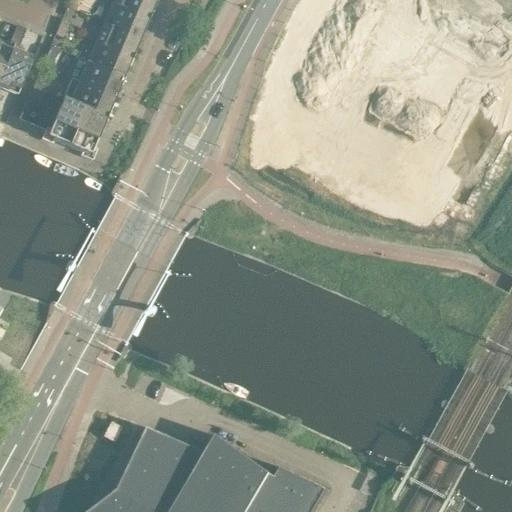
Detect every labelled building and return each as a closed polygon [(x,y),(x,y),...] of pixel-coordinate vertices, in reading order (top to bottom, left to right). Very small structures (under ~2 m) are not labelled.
[(156,0),(113,0),(112,3),(149,18),(156,0)] [(149,18),(112,3),(104,22),(141,38),(149,18)] [(71,22),(62,18),(59,27),(68,31),(71,22)] [(141,38),(104,22),(95,42),(132,58),(141,38)] [(26,29),(17,25),(13,33),(22,37),(26,29)] [(55,35),(64,39),(68,31),(59,27),(55,35)] [(10,42),(19,46),(22,37),(13,33),(10,42)] [(123,78),(123,79),(132,58),(95,42),(87,62),(123,78)] [(0,44),(0,78),(12,49),(0,44)] [(47,56),(42,67),(53,71),(62,51),(51,46),(47,56)] [(0,87),(17,95),(33,58),(12,49),(0,78),(0,87)] [(86,62),(78,82),(115,98),(123,78),(87,62),(86,62)] [(78,82),(71,79),(63,99),(106,118),(115,98),(78,82)] [(31,92),(38,95),(43,83),(36,80),(31,92)] [(106,118),(63,99),(60,105),(30,92),(19,119),(51,132),(53,138),(52,139),(84,153),(85,151),(91,149),(93,150),(106,118)] [(123,428),(113,422),(105,436),(116,442),(123,428)] [(314,511),(328,490),(281,467),(275,478),(270,475),(217,436),(205,455),(201,452),(201,451),(148,428),(118,490),(108,498),(116,505),(112,511),(107,509),(104,511),(314,511)]
